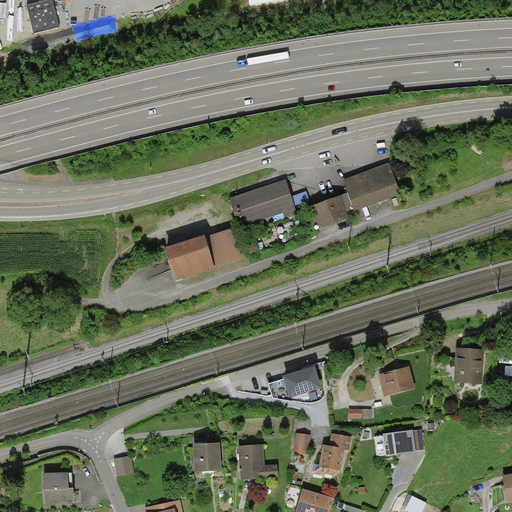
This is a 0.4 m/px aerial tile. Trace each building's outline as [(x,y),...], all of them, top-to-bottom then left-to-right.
[(388,163),(341,181),(346,193),(354,213),(400,194),(388,163)] [(230,197),(240,228),(284,213),(285,217),(298,213),(295,206),(310,201),(307,191),(292,196),(286,179),(277,182),(230,197)] [(346,193),(311,207),(319,227),(324,225),(354,213),(346,193)] [(240,260),(231,229),(206,237),(215,267),(240,260)] [(206,237),(164,249),(173,280),(215,267),(206,237)] [(469,350),(456,349),(454,383),(482,385),(484,351),(469,350)] [(281,380),(269,384),(273,398),(289,400),(324,389),(316,365),(287,374),(280,376),(281,380)] [(378,375),(384,397),(415,389),(409,367),(395,370),(378,375)] [(349,409),(348,418),(371,418),(371,409),(349,409)] [(421,430),(413,432),(414,442),(416,451),(424,450),(421,430)] [(413,431),(383,435),(386,457),(395,455),(395,456),(416,453),(416,451),(414,442),(413,432),(413,431)] [(310,435),(296,433),(293,453),(308,455),(310,435)] [(352,438),(331,434),(329,445),(329,447),(323,446),(319,468),(341,472),(345,450),(349,451),(352,438)] [(193,446),(194,473),(222,472),(220,444),(206,445),(193,446)] [(263,445),(238,447),(239,456),(241,481),(279,478),(278,465),(265,466),(263,445)] [(131,456),(115,459),(117,477),(134,474),(131,456)] [(68,471),(43,473),(45,501),(49,501),(74,500),(74,488),(69,488),(68,471)] [(511,474),(502,476),(504,489),(507,502),(511,501),(511,474)] [(332,498),(303,490),(296,511),(327,511),(329,507),(332,498)] [(422,511),(427,504),(412,496),(405,510),(409,511),(422,511)] [(145,508),(146,511),(163,511),(175,509),(175,511),(182,511),(180,500),(145,508)]
